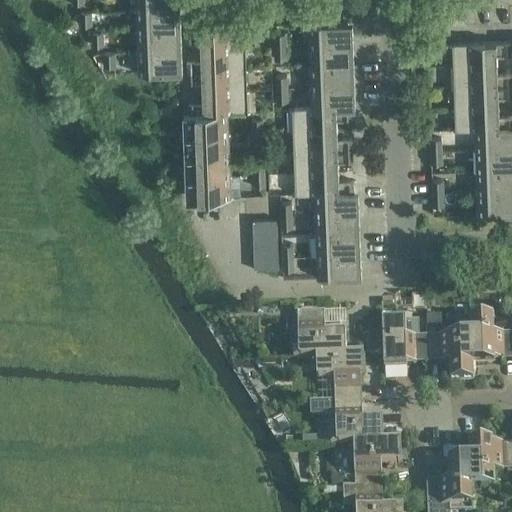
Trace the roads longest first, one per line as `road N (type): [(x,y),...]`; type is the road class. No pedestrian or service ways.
road 1 (residential): [(207,234),(248,297),(401,291),(401,249)]
road 2 (residential): [(382,9),(401,249)]
road 3 (residential): [(240,16),(382,9)]
